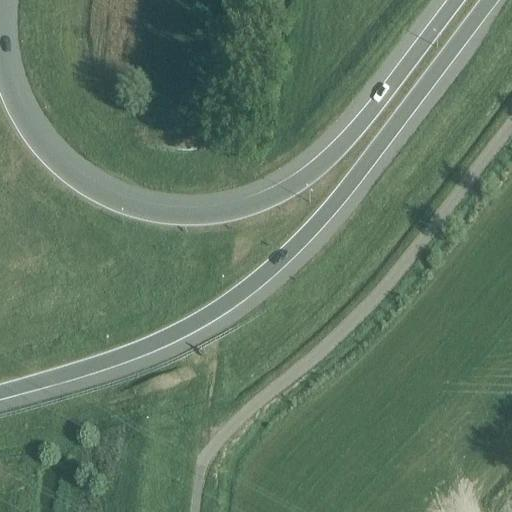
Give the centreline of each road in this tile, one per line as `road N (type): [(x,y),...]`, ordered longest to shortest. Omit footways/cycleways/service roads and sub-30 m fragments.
road 1 (motorway): [(0,397),(169,341),(264,279),(352,185),(493,0)]
road 2 (motorway): [(460,0),(333,161),(251,210),(191,222),(108,202),(44,154),(13,106),(0,42)]
road 3 (track): [(446,508),(511,402)]
